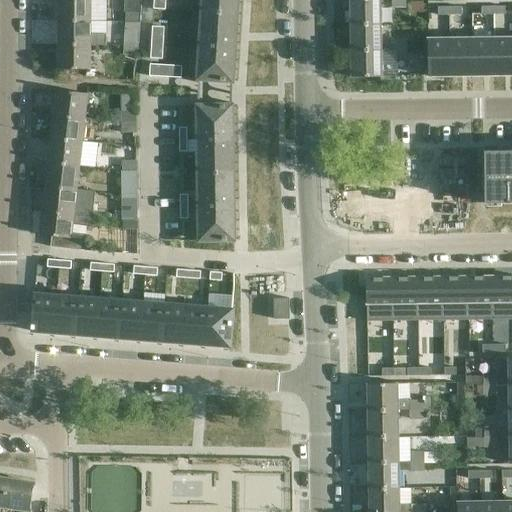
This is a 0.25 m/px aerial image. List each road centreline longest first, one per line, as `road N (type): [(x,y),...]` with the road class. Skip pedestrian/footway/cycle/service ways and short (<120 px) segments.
road 1 (residential): [(7,364),(7,0)]
road 2 (residential): [(58,366),(318,385)]
road 3 (residential): [(305,109),(511,107)]
road 4 (residential): [(312,245),(511,243)]
road 5 (residential): [(318,385),(312,245)]
road 6 (residential): [(312,245),(305,109)]
road 7 (residential): [(320,511),(318,385)]
